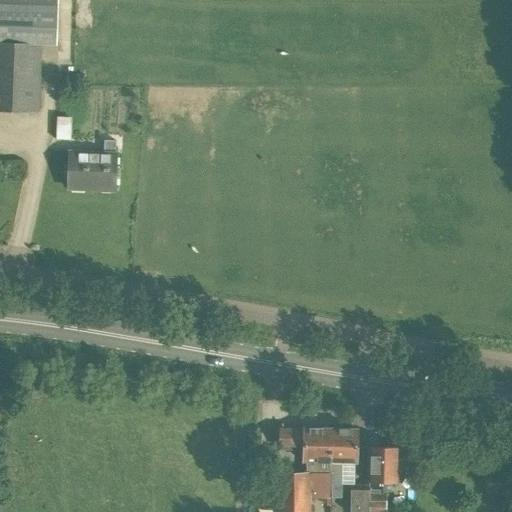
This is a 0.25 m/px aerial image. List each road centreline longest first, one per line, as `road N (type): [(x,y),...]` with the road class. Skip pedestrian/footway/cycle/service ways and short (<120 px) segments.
road 1 (unclassified): [(0,274),(286,319)]
road 2 (secondary): [(0,320),(277,365)]
road 3 (secondary): [(360,377),(511,397)]
road 4 (unclassified): [(370,335),(511,361)]
